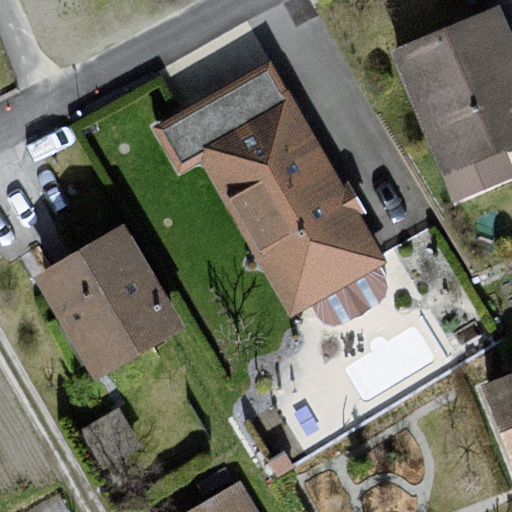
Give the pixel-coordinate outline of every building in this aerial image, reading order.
[(511,16),(511,12),(401,54),(462,213),(511,194),(511,16)] [(387,277),(289,96),(198,145),(296,326),(387,277)] [(51,282),(108,386),(196,339),(139,234),(51,282)] [(511,382),(493,390),(511,440),(511,382)] [(268,511),(256,488),(211,511),(268,511)]
